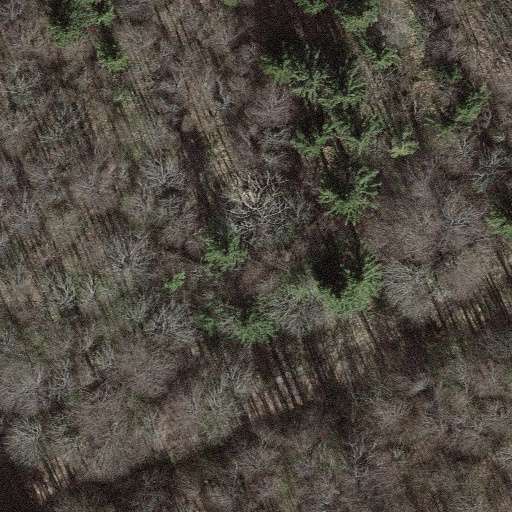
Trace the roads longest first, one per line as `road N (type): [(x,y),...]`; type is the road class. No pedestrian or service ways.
road 1 (track): [(511,282),(0,497)]
road 2 (track): [(453,313),(94,369),(0,373)]
